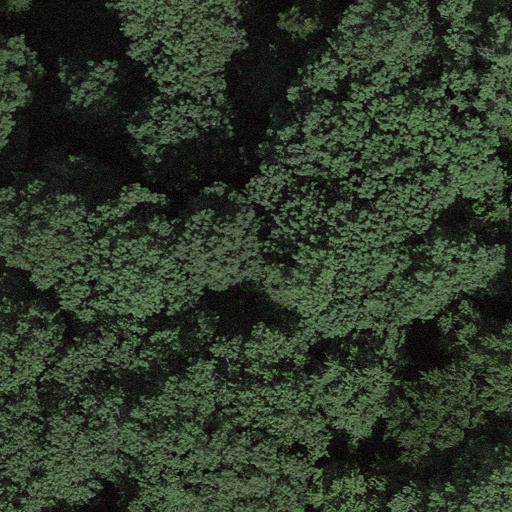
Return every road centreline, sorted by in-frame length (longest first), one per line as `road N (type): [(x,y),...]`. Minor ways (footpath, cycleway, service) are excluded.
road 1 (track): [(138,0),(0,236)]
road 2 (track): [(310,511),(411,444),(511,417)]
